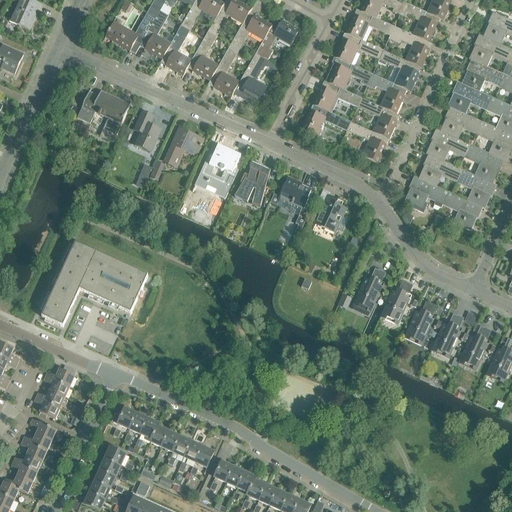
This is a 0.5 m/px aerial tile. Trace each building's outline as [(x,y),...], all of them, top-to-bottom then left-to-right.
[(41,5),(29,0),(18,0),(9,22),(29,31),(41,5)] [(154,0),(147,14),(156,19),(160,11),(166,0),(154,0)] [(166,0),(160,11),(169,16),(177,0),(189,0),(195,3),(196,0),(166,0)] [(183,23),(183,24),(181,28),(190,33),(202,11),(215,19),(224,4),(216,0),(196,0),(195,3),(186,18),(183,23)] [(208,33),(217,38),(229,17),(243,25),(250,13),(252,10),(234,0),(226,0),(224,4),(215,19),(208,33)] [(405,4),(396,0),(365,0),(366,0),(360,12),(375,19),(382,5),(393,10),(392,12),(399,16),(405,4)] [(451,0),(433,0),(427,14),(439,19),(442,21),(448,9),(449,6),(447,6),(449,2),(451,3),(451,0)] [(419,21),(412,36),(428,43),(433,31),(435,29),(433,28),(434,24),(436,25),(439,19),(427,14),(405,4),(399,16),(407,19),(408,16),(419,21)] [(160,11),(156,19),(139,47),(162,60),(171,45),(157,37),(169,16),(160,11)] [(346,35),(361,42),(368,27),(390,37),(394,28),(375,19),(360,12),(356,11),(354,16),(355,17),(354,21),(352,20),(351,22),(346,35)] [(237,54),(249,33),(263,42),(272,26),(250,13),(243,25),(229,50),(237,54)] [(484,38),(500,45),(505,33),(511,35),(511,21),(492,13),(489,20),(492,21),(484,38)] [(139,47),(156,19),(147,14),(135,34),(119,25),(121,22),(116,19),(106,38),(112,42),(135,55),(139,47)] [(276,18),(272,26),(263,42),(256,55),(265,59),(268,61),(273,52),(270,50),(276,39),(291,47),(299,32),(288,25),(276,18)] [(183,77),(187,69),(192,61),(178,53),(190,33),(181,28),(171,45),(162,60),(160,63),(183,77)] [(394,28),(390,37),(388,40),(398,45),(400,41),(412,47),(405,62),(421,69),(426,57),(427,54),(426,53),(427,50),(429,51),(432,45),(428,43),(412,36),(394,28)] [(219,67),(205,59),(217,38),(208,33),(199,48),(192,61),(187,69),(210,82),(219,67)] [(350,66),(357,51),(379,61),(383,52),(361,42),(346,35),(343,40),(345,41),(343,45),(341,44),(340,46),(335,59),(350,66)] [(469,59),(469,60),(486,67),(491,55),(500,59),(507,63),(511,52),(511,50),(500,45),(484,38),(478,35),(475,42),(478,43),(470,60),(469,59)] [(14,76),(24,55),(2,45),(1,48),(0,47),(0,65),(2,66),(0,70),(14,76)] [(240,83),(225,75),(237,54),(229,50),(219,67),(210,82),(208,85),(231,99),(235,91),(240,83)] [(401,71),(394,85),(406,91),(410,92),(415,80),(416,81),(417,78),(415,77),(417,74),(418,74),(421,69),(405,62),(383,52),(379,61),(401,71)] [(251,62),(240,83),(235,91),(246,97),(258,103),(267,88),(253,80),(265,59),(256,55),(254,58),(251,62)] [(335,65),(333,69),(331,68),(325,82),(343,91),(350,76),(361,81),(360,84),(367,87),(372,75),(350,66),(335,59),(332,64),(335,65)] [(470,68),(462,85),(478,92),(484,80),(493,84),(493,85),(500,88),(505,76),(502,75),(486,67),(469,60),(471,61),(468,67),(470,68)] [(387,93),(380,107),(380,108),(395,115),(401,103),(402,100),(400,99),(402,96),(404,97),(406,91),(394,85),(372,75),(367,87),(374,91),(376,88),(387,93)] [(507,91),(511,92),(511,103),(510,107),(511,107),(511,79),(505,76),(500,88),(507,91)] [(313,106),(329,113),(335,98),(357,108),(362,99),(324,82),(321,88),(323,89),(321,92),(320,91),(318,94),(319,94),(313,106)] [(479,107),(486,110),(491,98),(478,92),(462,85),(457,83),(454,89),(456,90),(449,107),(447,107),(464,115),(470,102),(479,106),(479,107)] [(88,94),(77,119),(90,125),(95,114),(108,120),(100,137),(113,143),(130,106),(100,93),(98,99),(88,94)] [(511,107),(510,107),(494,100),(491,98),(486,110),(493,113),(502,117),(496,129),(511,136),(511,107)] [(395,115),(380,108),(362,99),(357,108),(379,118),(373,133),(388,140),(394,128),(395,126),(393,125),(395,121),(396,122),(399,116),(395,115)] [(351,123),(329,113),(313,106),(311,112),(312,113),(311,116),(309,115),(308,118),(302,130),(318,137),(325,122),(347,132),(351,123)] [(441,133),(457,140),(462,127),(471,131),(471,132),(478,135),(484,123),(480,122),(464,115),(447,107),(449,108),(446,115),(449,116),(441,133)] [(142,112),(133,131),(140,134),(134,146),(151,153),(161,131),(150,126),(153,117),(142,112)] [(373,133),(351,123),(347,132),(369,142),(362,157),(377,164),(384,153),(385,150),(383,149),(385,146),(388,140),(373,133)] [(486,138),(495,142),(489,155),(506,162),(505,161),(511,145),(511,136),(496,129),(484,123),(478,135),(485,138),(486,138)] [(457,154),(464,158),(470,146),(457,140),(441,133),(435,130),(432,137),(435,138),(427,155),(426,154),(443,162),(448,150),(457,154)] [(178,131),(164,162),(167,165),(177,167),(184,152),(196,157),(203,143),(195,137),(178,131)] [(506,162),(489,155),(473,147),(470,146),(464,158),(471,161),(472,160),(481,164),(475,177),(491,184),(499,167),(501,168),(504,162),(506,163),(506,162)] [(224,161),(228,152),(218,147),(217,149),(213,147),(192,193),(193,193),(196,187),(205,191),(208,184),(217,188),(216,191),(226,196),(224,200),(225,201),(238,172),(235,170),(240,157),(232,153),(228,162),(224,161)] [(419,180),(435,187),(441,175),(450,179),(457,183),(462,171),(459,169),(443,162),(426,154),(426,155),(428,156),(425,162),(427,163),(419,180)] [(158,182),(164,166),(157,162),(149,178),(158,182)] [(242,186),(235,197),(236,197),(248,200),(249,201),(249,200),(253,201),(253,202),(254,202),(260,206),(260,207),(261,207),(264,195),(266,196),(269,190),(265,189),(270,170),(269,170),(269,171),(262,170),(263,167),(262,167),(261,169),(258,168),(258,163),(258,165),(251,164),(252,162),(251,162),(247,177),(245,176),(240,185),(242,186)] [(457,183),(464,186),(464,185),(473,189),(467,202),(484,210),(485,209),(483,209),(491,192),(493,193),(496,186),(491,184),(475,177),(462,171),(457,183)] [(443,205),(448,193),(435,187),(419,180),(414,178),(411,184),(413,185),(405,203),(413,206),(411,209),(423,214),(427,205),(424,204),(427,197),(436,201),(434,206),(441,209),(443,205)] [(139,179),(136,186),(143,189),(146,182),(139,179)] [(274,195),(270,203),(277,207),(281,199),(292,204),(291,208),(301,212),(299,217),(306,220),(314,204),(308,202),(307,201),(311,192),(296,185),(297,183),(287,179),(279,197),(274,195)] [(484,210),(467,202),(451,195),(448,193),(443,205),(450,208),(450,207),(459,211),(453,224),(458,226),(469,232),(477,214),(479,215),(482,209),(484,210)] [(326,201),(315,225),(334,234),(337,229),(342,232),(347,220),(342,218),(345,209),(326,201)] [(413,218),(405,214),(404,217),(410,224),(413,218)] [(441,225),(443,220),(437,216),(434,222),(441,225)] [(75,244),(41,318),(63,328),(80,291),(130,314),(130,315),(148,277),(75,244)] [(311,265),(307,273),(315,277),(318,269),(311,265)] [(365,280),(354,304),(366,310),(369,308),(372,301),(374,302),(381,287),(378,286),(384,274),(375,270),(369,282),(365,280)] [(308,291),(311,283),(304,280),(301,288),(308,291)] [(354,283),(349,281),(345,289),(350,291),(354,283)] [(396,294),(392,292),(381,316),(393,322),(396,321),(400,313),(402,314),(409,299),(406,298),(411,286),(402,282),(396,294)] [(346,311),(351,300),(343,296),(338,307),(346,311)] [(405,337),(417,342),(420,341),(423,334),(425,335),(432,320),(429,319),(435,307),(426,303),(420,315),(416,313),(405,337)] [(469,313),(465,321),(468,323),(473,327),(475,323),(474,322),(476,316),(469,313)] [(447,327),(443,325),(432,350),(444,355),(447,354),(451,347),(453,347),(459,332),(457,331),(462,319),(453,315),(447,327)] [(487,345),(484,344),(489,332),(480,327),(475,339),(470,337),(467,344),(459,362),(472,367),(475,366),(478,359),(480,360),(487,345)] [(464,335),(461,341),(467,344),(470,337),(469,337),(466,335),(464,335)] [(502,352),(498,350),(487,374),(499,380),(502,379),(505,371),(507,372),(511,361),(511,356),(511,354),(511,341),(508,340),(502,352)] [(0,357),(18,365),(20,361),(10,357),(13,351),(0,344),(0,357)] [(0,357),(0,370),(4,372),(6,365),(16,370),(18,365),(0,357)] [(1,378),(4,372),(0,370),(0,382),(8,387),(10,382),(1,378)] [(48,374),(46,378),(74,391),(75,389),(71,387),(75,378),(59,371),(56,378),(48,374)] [(50,393),(65,400),(69,391),(73,393),(74,391),(46,378),(45,383),(53,386),(50,393)] [(39,395),(37,399),(61,410),(65,400),(50,393),(47,399),(39,395)] [(61,410),(37,399),(35,403),(43,407),(39,417),(46,420),(47,417),(56,421),(61,410)] [(118,425),(129,430),(136,414),(126,409),(118,425)] [(136,414),(129,430),(140,435),(148,419),(136,414)] [(79,420),(75,417),(71,426),(76,428),(80,420),(79,420)] [(159,425),(148,419),(140,435),(151,440),(150,443),(151,443),(159,425)] [(36,436),(51,443),(56,432),(33,422),(31,426),(39,429),(36,436)] [(151,443),(162,448),(170,433),(159,428),(160,425),(159,425),(151,443)] [(170,433),(162,448),(173,453),(180,437),(170,433)] [(25,438),(23,442),(47,453),(51,443),(36,436),(33,442),(25,438)] [(173,453),(168,464),(172,467),(178,455),(184,458),(191,442),(180,437),(173,453)] [(30,451),(27,457),(42,464),(47,453),(23,442),(21,447),(30,451)] [(184,458),(195,463),(202,447),(191,442),(184,458)] [(195,463),(208,469),(215,453),(202,447),(195,463)] [(110,448),(105,460),(121,467),(126,456),(110,448)] [(16,459),(14,463),(37,474),(42,464),(27,457),(24,463),(16,459)] [(116,478),(121,467),(105,460),(100,471),(116,478)] [(215,478),(227,484),(234,468),(223,462),(215,478)] [(32,485),(37,474),(14,463),(12,468),(20,471),(17,478),(32,485)] [(135,473),(136,470),(133,468),(134,467),(127,464),(125,469),(135,473)] [(227,484),(238,489),(245,473),(234,468),(227,484)] [(111,490),(116,478),(100,471),(95,482),(111,490)] [(247,497),(248,497),(257,478),(245,473),(238,489),(248,493),(247,497)] [(4,485),(18,492),(27,496),(32,485),(17,478),(14,484),(6,480),(4,485)] [(248,497),(259,502),(266,486),(255,481),(257,478),(248,497)] [(172,484),(161,479),(159,485),(170,489),(172,484)] [(90,494),(106,501),(116,505),(118,501),(108,496),(111,490),(95,482),(90,494)] [(145,498),(150,487),(141,483),(136,494),(145,498)] [(0,489),(0,495),(14,502),(18,492),(4,485),(1,491),(0,489)] [(259,502),(270,507),(277,491),(266,486),(259,502)] [(270,507),(280,511),(281,511),(289,496),(277,491),(270,507)] [(99,511),(100,511),(106,501),(90,494),(85,505),(99,511)] [(0,507),(8,511),(9,511),(14,502),(0,495),(0,507)] [(281,511),(294,511),(300,501),(289,496),(281,511)] [(165,511),(135,498),(128,511),(165,511)] [(78,511),(81,504),(75,501),(72,508),(78,511)] [(246,511),(250,503),(245,501),(241,510),(246,511)] [(308,511),(311,507),(300,501),(294,511),(308,511)]
